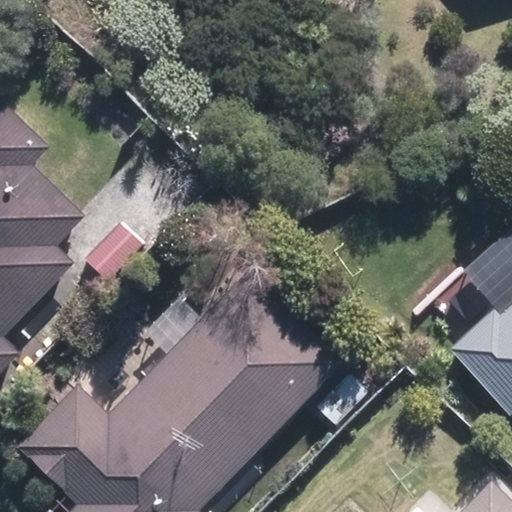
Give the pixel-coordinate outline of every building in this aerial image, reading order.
[(54,243),(83,214),(30,161),(47,144),(0,98),(0,372),(19,353),(0,336),(0,333),(71,261),(54,243)] [(142,244),(117,222),(85,257),(109,279),(142,244)] [(199,511),(197,510),(341,359),(249,267),(107,411),(78,382),(15,445),(77,502),(66,511),(199,511)] [(511,306),(451,362),(506,422),(511,416),(511,306)] [(348,371),(315,406),(336,425),(370,390),(348,371)] [(511,511),(511,496),(492,477),(458,511),(446,511),(430,497),(415,511),(511,511)]
